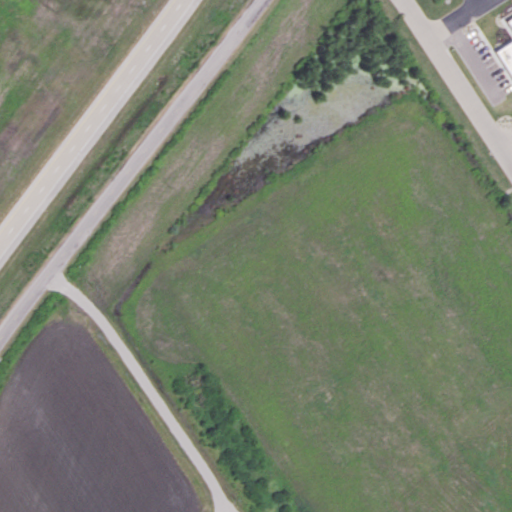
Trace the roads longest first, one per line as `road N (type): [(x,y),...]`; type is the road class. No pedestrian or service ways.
road 1 (residential): [(0,332),(267,0)]
road 2 (motorway): [(0,250),(181,0)]
